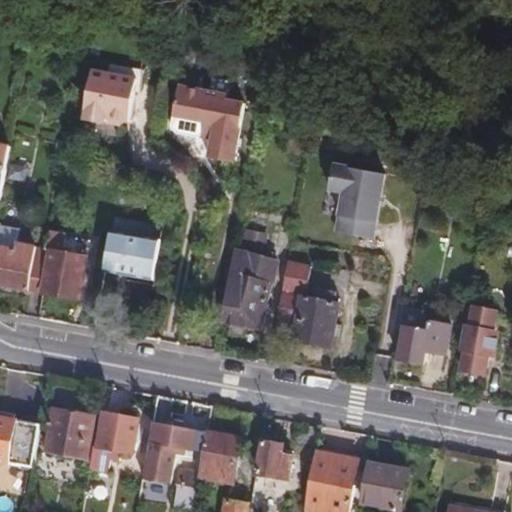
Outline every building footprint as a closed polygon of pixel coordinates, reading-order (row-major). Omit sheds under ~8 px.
[(112,33),(89,28),(88,27),(86,38),(110,44),(112,33)] [(106,76),(136,81),(137,72),(108,66),(106,76)] [(128,122),(136,81),(106,76),(91,73),(85,115),(86,115),(85,122),(103,126),(104,119),(108,119),(110,124),(121,126),(126,123),(128,122)] [(262,107),(274,109),(278,86),(266,83),(262,107)] [(219,96),(178,88),(173,116),(205,123),(203,133),(212,135),(208,158),(233,163),(243,106),(219,100),(219,96)] [(347,194),(339,234),(375,241),(378,225),(379,225),(388,178),(337,167),(332,191),(347,194)] [(245,226),(240,243),(264,251),(269,234),(245,226)] [(10,248),(12,234),(0,231),(0,252),(8,254),(10,248)] [(82,245),(40,237),(36,255),(41,256),(33,297),(71,305),(82,245)] [(0,290),(28,296),(35,261),(27,259),(28,252),(10,248),(8,254),(0,252),(0,290)] [(254,329),(272,262),(232,253),(219,323),(254,329)] [(28,296),(33,297),(41,256),(36,255),(35,261),(28,296)] [(282,264),(268,337),(327,348),(335,305),(300,299),(305,268),(282,264)] [(396,309),(392,329),(400,330),(393,365),(416,370),(419,351),(439,355),(444,331),(424,327),(423,336),(407,333),(411,313),(396,309)] [(481,373),(492,316),(470,312),(460,369),(481,373)] [(87,419),(49,411),(41,452),(79,459),(87,419)] [(93,449),(88,449),(84,472),(101,475),(104,461),(113,463),(115,453),(126,455),(132,422),(99,416),(93,449)] [(0,462),(25,467),(33,427),(0,420),(0,462)] [(187,452),(190,432),(156,427),(150,459),(146,459),(142,480),(167,484),(173,450),(187,452)] [(236,441),(202,434),(194,476),(194,477),(228,483),(236,441)] [(279,447),(259,444),(253,476),(286,482),(290,460),(277,458),(279,447)] [(353,463),(310,455),(299,511),(346,511),(350,490),(348,489),(353,463)] [(367,468),(359,507),(388,511),(396,511),(403,475),(367,468)] [(174,507),(187,509),(194,477),(194,476),(181,473),(174,507)]
